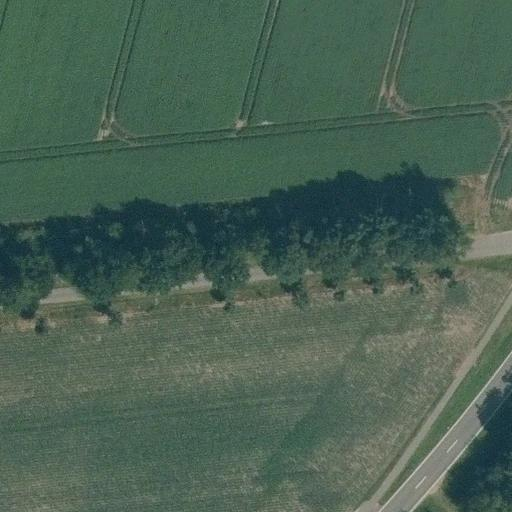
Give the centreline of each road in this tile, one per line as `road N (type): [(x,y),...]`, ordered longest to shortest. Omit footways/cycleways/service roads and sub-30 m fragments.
road 1 (unclassified): [(0,303),(511,248)]
road 2 (tertiary): [(511,370),(394,511)]
